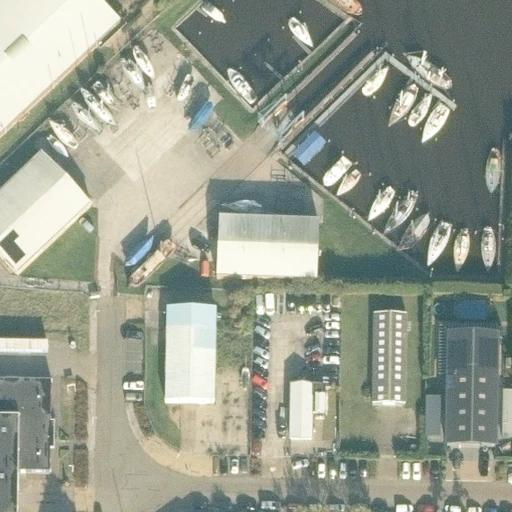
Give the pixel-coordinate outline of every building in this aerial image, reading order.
[(8,0),(0,8),(0,140),(98,48),(97,46),(117,28),(91,0),(8,0)] [(17,278),(91,208),(41,156),(0,194),(0,259),(17,278)] [(219,221),(217,281),(316,285),(319,225),(219,221)] [(165,405),(214,405),(215,312),(167,311),(165,405)] [(372,407),(405,408),(406,318),(374,317),(372,407)] [(448,343),(446,449),(495,450),(497,343),(448,343)] [(0,374),(31,375),(31,365),(0,364),(0,374)] [(0,511),(17,511),(18,475),(50,475),(50,382),(0,381),(0,511)] [(291,389),(290,442),(310,442),(311,416),(324,415),(324,396),(315,396),(315,390),(291,389)] [(511,394),(501,395),(500,441),(511,441),(511,394)]
